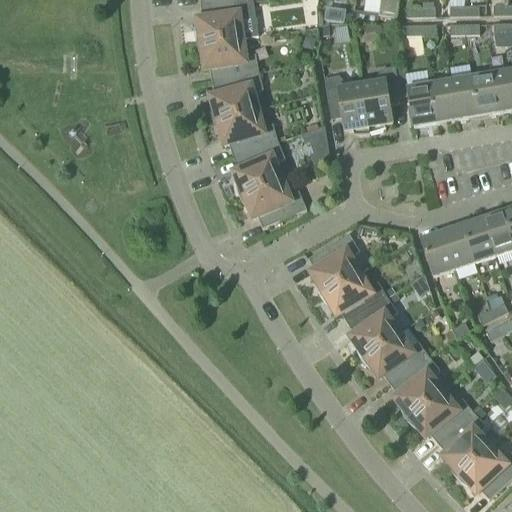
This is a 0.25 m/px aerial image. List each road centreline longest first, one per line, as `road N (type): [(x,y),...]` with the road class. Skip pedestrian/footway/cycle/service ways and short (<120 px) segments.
road 1 (residential): [(414,511),(357,449),(246,275)]
road 2 (residential): [(140,0),(178,192),(206,256)]
road 3 (residential): [(353,214),(347,171),(358,158),(511,131)]
road 4 (residential): [(353,214),(411,227),(511,193)]
road 5 (residential): [(246,275),(353,214)]
